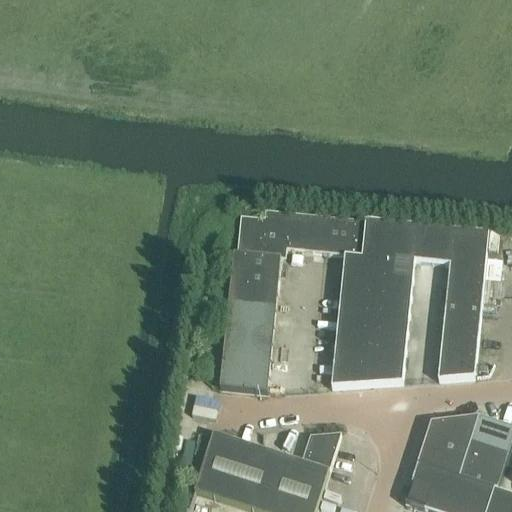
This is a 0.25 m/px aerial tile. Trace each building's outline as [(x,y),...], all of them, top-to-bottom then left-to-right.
[(234,260),(221,394),(269,399),(282,265),(287,266),(287,256),(345,262),(332,394),(403,389),(416,268),(451,271),(439,387),(475,384),(490,239),(366,226),(366,228),(266,218),(265,226),(242,224),(238,260),(234,260)] [(432,428),(419,470),(460,484),(480,422),(480,423),(432,428)] [(480,422),(460,484),(499,496),(511,454),(511,433),(481,423),(480,422)] [(214,439),(195,498),(238,511),(318,511),(342,440),(311,442),(303,468),(214,439)] [(511,511),(511,500),(499,496),(460,484),(419,470),(405,510),(411,511),(511,511)]
